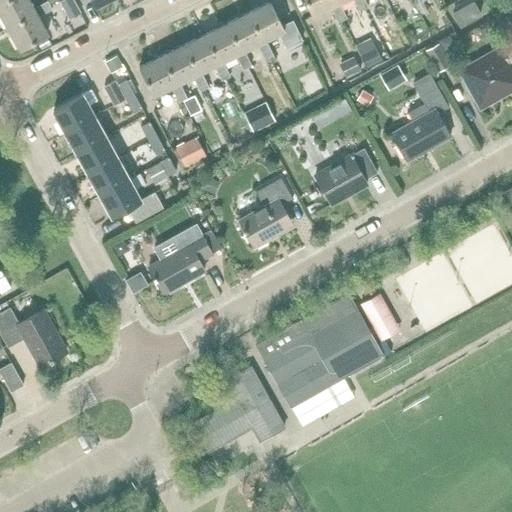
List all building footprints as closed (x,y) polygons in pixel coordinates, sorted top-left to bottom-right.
[(37,14),(35,10),(29,0),(11,0),(0,6),(0,16),(8,30),(37,14)] [(61,0),(71,16),(81,10),(75,0),(61,0)] [(91,0),(96,9),(114,0),(91,0)] [(336,6),(333,0),(305,0),(314,17),(330,9),(338,24),(348,19),(340,4),(336,6)] [(333,0),(336,6),(340,4),(347,0),(354,0),(360,13),(369,9),(364,0),(333,0)] [(423,1),(416,4),(422,17),(428,14),(423,1)] [(262,42),(266,40),(279,34),(287,50),(296,45),(295,44),(303,40),(293,20),(282,25),(270,2),(248,14),(262,42)] [(461,26),(481,15),(474,2),(454,13),(461,26)] [(48,3),(35,10),(37,14),(8,30),(20,52),(39,41),(49,36),(39,19),(53,11),(50,7),(48,3)] [(274,56),(266,40),(262,42),(248,14),(226,25),(241,54),(245,52),(258,45),(265,60),(274,56)] [(226,25),(205,35),(219,64),(222,63),(236,56),(244,71),(252,67),(245,52),(241,54),(226,25)] [(449,34),(441,39),(445,48),(451,45),(452,39),(449,34)] [(205,35),(183,46),(197,76),(201,74),(214,67),(222,82),(230,78),(222,63),(219,64),(205,35)] [(49,36),(39,41),(43,48),(53,43),(49,36)] [(371,38),(357,45),(364,59),(368,67),(382,60),(371,38)] [(426,51),(438,73),(452,65),(439,43),(426,51)] [(183,46),(161,57),(176,86),(179,85),(193,78),(201,93),(209,89),(201,74),(197,76),(183,46)] [(481,107),(511,89),(511,67),(510,68),(500,49),(461,71),(481,107)] [(117,56),(107,61),(112,72),(123,67),(117,56)] [(176,86),(161,57),(139,68),(153,98),(171,89),(178,104),(183,102),(184,101),(187,100),(179,85),(176,86)] [(341,65),(348,78),(361,72),(354,59),(341,65)] [(389,89),(405,81),(397,67),(381,75),(389,89)] [(448,107),(438,89),(429,73),(412,83),(421,98),(422,98),(425,103),(408,113),(413,122),(392,134),(405,159),(428,146),(430,150),(451,138),(437,113),(448,107)] [(126,98),(135,94),(127,79),(118,84),(126,98)] [(115,105),(124,100),(114,82),(105,87),(115,105)] [(367,103),(372,95),(362,88),(357,97),(367,103)] [(87,105),(94,101),(88,91),(82,95),(83,97),(54,113),(66,135),(95,119),(87,105)] [(134,113),(142,108),(135,94),(126,98),(134,113)] [(187,100),(184,101),(192,115),(202,110),(194,96),(187,100)] [(350,109),(344,98),(329,106),(335,118),(350,109)] [(270,109),(259,115),(265,125),(276,120),(270,109)] [(116,141),(141,132),(135,115),(110,125),(116,141)] [(78,156),(107,140),(95,119),(66,135),(78,156)] [(149,140),(158,136),(150,122),(141,126),(149,140)] [(157,155),(165,150),(158,136),(149,140),(157,155)] [(196,138),(175,148),(185,167),(206,156),(196,138)] [(89,176),(118,160),(107,140),(78,156),(89,176)] [(365,181),(378,174),(364,149),(316,177),(332,205),(368,185),(365,181)] [(168,175),(177,171),(169,157),(160,161),(168,175)] [(129,181),(129,180),(118,160),(89,176),(100,197),(129,181)] [(146,183),(141,175),(140,173),(129,180),(129,181),(100,197),(112,219),(127,211),(135,225),(162,210),(154,195),(141,202),(134,190),(146,183)] [(291,223),(281,205),(292,198),(281,177),(256,191),(264,207),(239,221),(254,249),(269,240),(267,236),(291,223)] [(204,189),(215,193),(219,182),(207,178),(204,189)] [(201,236),(200,233),(201,232),(197,225),(162,244),(169,256),(148,268),(163,295),(205,273),(200,264),(213,256),(212,255),(220,251),(210,231),(201,236)] [(140,272),(126,281),(133,293),(148,285),(140,272)] [(254,346),(289,408),(335,383),(384,356),(376,342),(348,293),(300,320),(254,346)] [(380,293),(360,304),(375,331),(395,320),(380,293)] [(9,311),(0,315),(0,330),(9,347),(24,339),(39,367),(64,353),(41,312),(17,325),(9,311)] [(384,338),(376,342),(384,356),(391,351),(384,338)] [(23,386),(10,363),(0,369),(0,374),(10,393),(23,386)] [(206,452),(225,442),(250,428),(258,442),(283,428),(249,367),(224,381),(235,400),(190,424),(206,452)]
